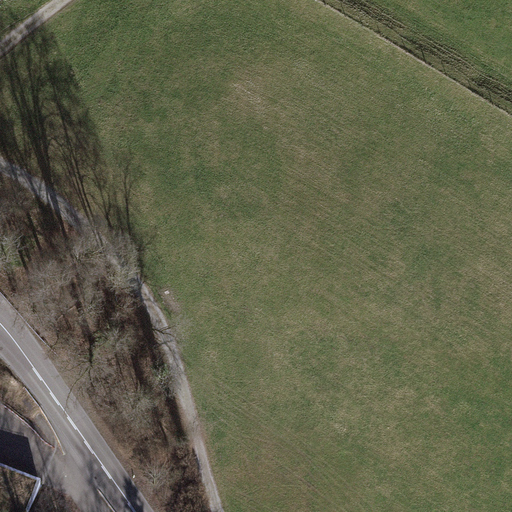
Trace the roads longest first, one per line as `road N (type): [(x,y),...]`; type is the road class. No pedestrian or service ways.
road 1 (track): [(0,166),(91,227),(138,279),(178,358),(215,511)]
road 2 (secondary): [(0,330),(136,511)]
